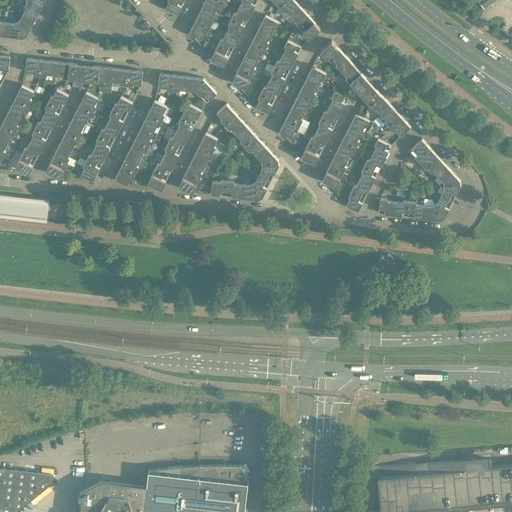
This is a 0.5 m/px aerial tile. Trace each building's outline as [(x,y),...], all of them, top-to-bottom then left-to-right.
[(42,5),(31,0),(26,0),(25,4),(27,5),(23,12),(35,18),(42,5)] [(183,0),(168,0),(166,6),(178,12),(183,0)] [(204,0),(202,5),(214,11),(218,4),(219,5),(222,0),(204,0)] [(241,0),(240,5),(251,11),(256,0),(241,0)] [(300,5),(295,0),(284,0),(279,5),(284,9),(285,8),(291,14),(300,5)] [(202,5),(196,18),(209,25),(212,19),(211,18),(214,11),(202,5)] [(251,11),(240,5),(236,12),(234,11),(231,17),(245,24),(251,11)] [(310,16),(300,5),(291,14),(296,20),(294,21),(299,26),(310,16)] [(35,18),(23,12),(20,19),(17,20),(25,35),(27,34),(35,18)] [(266,13),(259,27),(271,33),(274,26),(276,27),(279,20),(266,13)] [(320,26),(310,16),(299,26),(309,37),(320,26)] [(245,24),(231,17),(228,23),(230,24),(226,31),(238,37),(245,24)] [(196,18),(189,32),(201,37),(204,30),(206,31),(209,25),(196,18)] [(14,22),(6,21),(5,34),(23,36),(25,35),(17,20),(14,22)] [(259,27),(252,40),(266,47),(269,40),(267,40),(271,33),(259,27)] [(238,37),(226,31),(223,37),(221,37),(218,43),(232,49),(238,37)] [(286,46),(283,53),(294,59),(301,45),(288,38),(284,45),(286,46)] [(320,49),(330,60),(342,50),(332,39),(320,49)] [(252,40),(246,53),(257,59),(261,52),(263,53),(266,47),(252,40)] [(232,49),(218,43),(211,56),(225,63),(232,49)] [(352,61),(342,50),(330,60),(335,65),(337,64),(342,70),(352,61)] [(10,55),(0,53),(0,68),(0,69),(0,67),(9,68),(10,55)] [(246,53),(239,65),(253,72),(256,66),(254,65),(257,59),(246,53)] [(294,59),(283,53),(279,59),(277,59),(274,65),(288,71),(294,59)] [(42,58),(27,57),(25,70),(33,71),(33,73),(40,73),(42,58)] [(56,60),(42,58),(40,73),(47,74),(47,72),(55,73),(56,60)] [(70,62),(56,60),(55,73),(62,74),(62,76),(69,77),(70,62)] [(361,71),(352,61),(342,70),(347,75),(346,77),(350,82),(361,71)] [(85,63),(77,62),(70,62),(69,77),(83,78),(85,63)] [(99,65),(85,63),(83,78),(97,80),(99,65)] [(313,64),(306,78),(318,84),(321,77),(323,78),(326,71),(313,64)] [(114,66),(99,65),(97,80),(104,81),(104,79),(112,80),(114,66)] [(239,65),(232,79),(246,86),(253,72),(239,65)] [(288,71),(274,65),(271,71),(273,72),(269,78),(281,84),(288,71)] [(128,68),(114,66),(112,80),(120,81),(120,82),(126,83),(128,68)] [(143,70),(128,68),(126,83),(133,84),(133,82),(141,83),(143,70)] [(371,82),(361,71),(350,82),(360,92),(371,82)] [(175,73),(160,72),(158,85),(166,86),(166,88),(173,89),(175,73)] [(189,75),(175,73),(173,89),(180,89),(180,87),(187,88),(189,75)] [(217,91),(203,77),(189,75),(187,88),(196,89),(206,101),(217,91)] [(281,84),(269,78),(266,85),(264,84),(261,90),(275,97),(281,84)] [(306,78),(299,91),(313,98),(316,92),(314,91),(318,84),(306,78)] [(373,84),(371,82),(360,92),(362,94),(370,103),(381,93),(373,84)] [(22,83),(15,97),(29,103),(32,97),(30,97),(34,89),(22,83)] [(36,84),(34,89),(42,93),(45,87),(36,84)] [(51,94),(48,100),(62,107),(69,93),(57,87),(53,94),(51,94)] [(333,96),(330,103),(342,109),(348,96),(335,89),(332,95),(333,96)] [(86,90),(80,103),(93,110),(96,104),(94,103),(98,96),(86,90)] [(275,97),(261,90),(258,96),(260,97),(256,105),(268,111),(275,97)] [(299,91),(293,104),(304,110),(308,103),(310,104),(313,98),(299,91)] [(391,103),(381,93),(370,103),(374,108),(376,107),(381,112),(391,103)] [(133,101),(121,95),(117,102),(116,101),(112,107),(126,114),(133,101)] [(15,97),(9,110),(20,116),(24,109),(26,109),(29,103),(15,97)] [(155,99),(148,112),(162,119),(165,113),(163,112),(167,104),(155,99)] [(62,107),(48,100),(45,106),(47,107),(44,113),(55,119),(62,107)] [(184,109),(181,115),(195,122),(202,108),(190,102),(186,110),(184,109)] [(237,113),(227,102),(217,111),(222,117),(221,118),(225,123),(237,113)] [(80,103),(73,116),(85,122),(88,115),(90,116),(93,110),(80,103)] [(342,109),(330,103),(326,110),(325,109),(322,115),(335,122),(342,109)] [(401,114),(391,103),(381,112),(386,118),(385,119),(389,124),(401,114)] [(293,104),(286,117),(300,123),(303,117),(301,117),(304,110),(293,104)] [(126,114),(112,107),(109,113),(111,114),(108,121),(119,127),(126,114)] [(9,110),(2,122),(16,129),(19,123),(17,122),(20,116),(9,110)] [(303,115),(310,119),(312,115),(305,111),(303,115)] [(148,112),(142,125),(153,131),(157,124),(159,125),(162,119),(148,112)] [(366,125),(370,119),(365,116),(356,112),(349,125),(361,131),(364,124),(366,125)] [(55,119),(44,113),(40,120),(38,119),(35,125),(49,132),(55,119)] [(246,123),(237,113),(225,123),(230,128),(231,127),(237,132),(246,123)] [(411,125),(401,114),(389,124),(394,129),(395,128),(401,134),(411,125)] [(195,122),(181,115),(181,116),(178,121),(180,122),(176,129),(188,135),(195,122)] [(335,122),(322,115),(319,121),(320,122),(317,129),(329,135),(335,122)] [(73,116),(66,129),(80,136),(83,130),(81,129),(85,122),(73,116)] [(113,140),(119,127),(108,121),(99,117),(97,119),(106,123),(104,128),(102,127),(99,133),(113,140)] [(286,117),(279,130),(291,136),(295,129),(297,129),(300,123),(286,117)] [(310,121),(303,117),(297,129),(304,133),(310,121)] [(2,122),(0,126),(0,137),(7,141),(11,134),(13,135),(16,129),(2,122)] [(367,131),(372,133),(376,124),(372,122),(367,131)] [(256,134),(246,123),(237,132),(242,138),(240,139),(245,144),(256,134)] [(49,132),(35,125),(32,131),(34,132),(31,139),(42,145),(49,132)] [(142,125),(135,138),(149,145),(152,139),(150,138),(153,131),(142,125)] [(349,125),(343,138),(356,145),(359,139),(357,138),(361,131),(349,125)] [(322,148),(329,135),(317,129),(311,126),(310,129),(316,131),(313,136),(312,135),(308,141),(322,148)] [(66,129),(60,142),(72,148),(75,141),(77,142),(80,136),(66,129)] [(188,135),(176,129),(173,136),(171,135),(168,141),(182,148),(188,135)] [(206,131),(199,144),(213,151),(216,145),(214,144),(218,137),(206,131)] [(113,140),(99,133),(96,139),(98,140),(94,147),(106,153),(113,140)] [(266,145),(256,134),(245,144),(250,149),(251,148),(256,154),(266,145)] [(376,144),(373,151),(385,157),(392,144),(378,137),(375,143),(376,144)] [(422,137),(409,149),(426,167),(427,165),(438,155),(422,137)] [(135,138),(128,151),(140,157),(144,150),(146,151),(149,145),(135,138)] [(343,138),(336,151),(348,157),(351,150),(353,151),(356,145),(343,138)] [(42,145),(31,139),(27,146),(25,145),(22,151),(36,158),(42,145)] [(175,161),(182,148),(168,141),(165,147),(167,148),(165,151),(160,149),(158,152),(163,154),(163,155),(175,161)] [(322,148),(308,141),(302,154),(315,161),(322,148)] [(60,142),(53,155),(67,162),(70,156),(68,155),(72,148),(60,142)] [(199,144),(193,157),(204,163),(208,156),(210,157),(213,151),(199,144)] [(278,158),(266,145),(256,154),(262,160),(262,163),(279,161),(278,158)] [(106,153),(94,147),(91,153),(89,153),(86,159),(100,165),(106,153)] [(378,170),(385,157),(373,151),(368,149),(367,151),(372,153),(369,158),(368,157),(365,163),(378,170)] [(36,158),(22,151),(15,165),(29,172),(36,158)] [(128,151),(122,163),(135,170),(138,164),(137,163),(140,157),(128,151)] [(336,151),(329,164),(343,171),(346,165),(344,164),(348,157),(336,151)] [(53,155),(46,168),(60,175),(67,162),(53,155)] [(76,161),(83,164),(86,159),(80,155),(76,161)] [(175,161),(163,155),(160,161),(158,161),(155,167),(169,174),(175,161)] [(448,166),(438,155),(427,165),(431,170),(433,169),(438,174),(448,166)] [(77,159),(71,156),(68,162),(74,165),(77,159)] [(193,157),(186,170),(200,177),(203,171),(201,170),(204,163),(193,157)] [(100,165),(86,159),(83,164),(85,166),(81,173),(93,179),(100,165)] [(279,161),(262,163),(263,166),(259,173),(271,179),(279,163),(279,161)] [(122,163),(115,177),(127,183),(131,175),(132,176),(135,170),(122,163)] [(378,170),(365,163),(362,169),(363,170),(360,177),(372,183),(378,170)] [(336,184),(343,171),(329,164),(323,177),(336,184)] [(460,179),(448,166),(438,174),(444,181),(444,184),(460,181),(460,179)] [(169,174),(155,167),(148,180),(162,187),(169,174)] [(433,169),(431,170),(429,173),(434,177),(438,174),(433,169)] [(186,170),(179,183),(193,190),(200,177),(186,170)] [(271,179),(259,173),(255,181),(253,182),(260,197),(263,195),(271,179)] [(372,183),(360,177),(356,184),(354,183),(351,189),(365,196),(372,183)] [(212,179),(211,192),(226,194),(227,179),(221,178),(221,180),(212,179)] [(234,180),(227,179),(226,194),(240,196),(242,183),(234,182),(234,180)] [(460,181),(444,184),(444,187),(441,194),(453,200),(461,184),(460,181)] [(250,183),(242,183),(240,196),(258,198),(260,197),(253,182),(250,183)] [(365,196),(351,189),(348,195),(350,196),(346,203),(358,209),(365,196)] [(48,199),(24,196),(0,193),(0,215),(46,220),(48,199)] [(453,200),(441,194),(437,201),(435,203),(434,203),(442,217),(444,216),(453,200)] [(395,200),(392,200),(387,199),(387,197),(380,196),(378,211),(393,213),(395,200)] [(408,215),(409,200),(403,199),(402,201),(395,200),(393,213),(408,215)] [(416,200),(409,200),(408,215),(422,216),(424,203),(416,202),(416,200)] [(432,204),(424,203),(422,216),(440,218),(442,217),(434,203),(432,204)] [(384,257),(382,255),(381,256),(380,256),(382,258),(377,262),(383,268),(384,267),(390,272),(397,266),(392,260),(394,258),(388,252),(384,257)] [(169,449),(201,449),(200,413),(169,413),(169,449)] [(511,462),(491,464),(491,458),(452,462),(453,468),(416,472),(415,461),(376,465),(381,511),(511,498),(511,462)] [(244,511),(248,480),(241,463),(240,461),(230,461),(219,461),(209,461),(199,461),(189,462),(179,463),(168,464),(158,465),(148,466),(146,482),(101,477),(79,490),(78,497),(81,498),(79,511),(244,511)] [(0,466),(0,511),(11,511),(51,481),(52,472),(0,466)]
